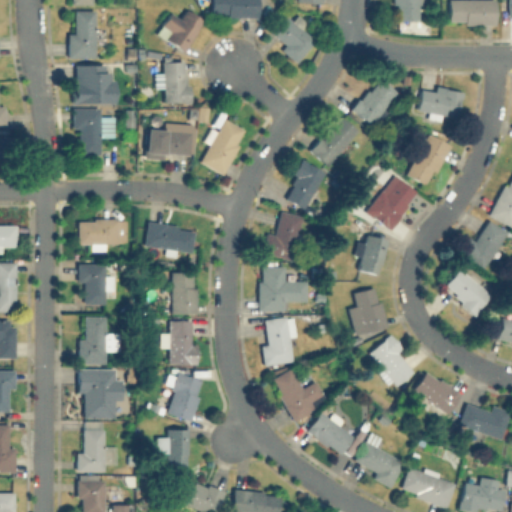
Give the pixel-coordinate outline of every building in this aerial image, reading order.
[(256,0),(256,17),(225,16),(226,12),(210,12),(210,0),(256,0)] [(416,0),(417,19),(396,19),(396,3),(392,3),(392,0),(416,0)] [(493,0),(493,23),(464,23),(464,20),(448,20),(448,0),(493,0)] [(511,0),(503,0),(504,17),(511,16),(511,0)] [(183,8),(201,20),(196,28),(197,29),(182,51),(156,32),(169,12),(177,18),(183,8)] [(92,9),(93,56),(66,57),(66,33),(73,33),(73,9),(92,9)] [(313,39),(295,61),(280,48),(284,44),(270,32),(284,15),(313,39)] [(184,73),(184,83),(188,83),(189,101),(181,102),(181,101),(163,102),(160,61),(162,61),(162,56),(168,55),(169,58),(181,60),(182,73),(184,73)] [(117,79),(116,104),(69,103),(69,63),(103,63),(103,79),(117,79)] [(394,90),(384,104),(388,107),(383,115),(378,111),(371,122),(349,107),(355,98),(358,99),(365,89),(368,91),(377,78),(394,90)] [(434,86),(459,92),(454,116),(439,113),(437,121),(425,118),(426,111),(415,109),(420,88),(433,91),(434,86)] [(111,115),(112,135),(97,136),(97,153),(77,153),(76,127),(71,127),(71,108),(97,107),(97,116),(111,115)] [(124,128),(124,110),(132,110),(132,128),(124,128)] [(339,116),(355,130),(326,165),(307,149),(326,127),(329,129),(339,116)] [(242,128),(234,143),(237,144),(221,173),(198,161),(208,143),(202,140),(208,127),(214,131),(221,117),(242,128)] [(175,124),(175,130),(189,131),(187,153),(162,151),(162,158),(142,157),(144,128),(163,130),(163,123),(175,124)] [(427,132),(448,144),(433,171),(430,170),(423,183),(404,172),(414,153),(409,150),(417,135),(424,138),(427,132)] [(0,136),(11,136),(11,156),(0,156),(0,136)] [(322,173),(302,207),(285,197),(292,185),(289,183),(294,174),(292,173),(301,159),(306,162),(306,163),(322,173)] [(406,205),(388,228),(364,209),(391,174),(413,192),(404,203),(406,205)] [(511,218),(509,224),(488,213),(502,185),(506,187),(511,175),(511,218)] [(301,216),(290,258),(261,251),(266,233),(272,234),(278,210),(301,216)] [(115,217),(116,242),(103,242),(103,250),(89,251),(88,242),(76,242),(76,220),(92,220),(92,218),(115,217)] [(191,231),(188,251),(142,244),(146,219),(177,224),(176,228),(191,231)] [(504,231),(480,268),(457,252),(467,236),(473,240),(487,220),(504,231)] [(0,224),(14,224),(14,245),(0,245),(0,224)] [(386,239),(380,264),(378,264),(376,274),(356,269),(359,255),(353,253),(356,240),(363,241),(365,233),(386,239)] [(0,261),(13,261),(13,309),(0,309),(0,261)] [(103,264),(103,302),(82,302),(82,280),(76,280),(76,264),(103,264)] [(282,265),(282,280),(304,280),(304,299),(280,299),(279,309),(257,309),(257,280),(261,280),(261,265),(282,265)] [(489,292),(472,314),(458,303),(460,300),(452,295),(454,293),(441,282),(454,265),(489,292)] [(194,286),(194,312),(169,312),(170,270),(191,270),(191,286),(194,286)] [(372,286),(376,302),(380,302),(385,325),(360,332),(357,319),(354,320),(351,309),(356,308),(352,291),(372,286)] [(103,315),(104,333),(116,333),(117,349),(103,350),(103,361),(76,362),(75,339),(83,339),(82,315),(103,315)] [(284,315),(285,318),(292,317),(294,335),(287,336),(291,360),(262,364),(260,345),(265,344),(262,318),(284,315)] [(511,320),(511,340),(495,336),(500,317),(511,320)] [(13,326),(13,356),(0,356),(0,319),(6,319),(6,326),(13,326)] [(189,320),(189,344),(194,344),(194,363),(188,363),(188,361),(166,361),(166,346),(159,346),(159,332),(166,332),(166,320),(189,320)] [(410,370),(394,384),(391,380),(386,383),(375,369),(378,366),(367,352),(388,334),(400,349),(396,352),(410,370)] [(117,381),(118,398),(102,399),(103,416),(82,416),(81,391),(77,391),(76,367),(103,366),(103,382),(117,381)] [(288,368),(301,387),(312,379),(325,399),(293,420),(276,395),(280,393),(271,379),(288,368)] [(6,412),(0,412),(0,371),(13,372),(13,389),(7,389),(6,412)] [(196,395),(188,420),(165,413),(172,389),(170,389),(176,371),(199,378),(194,394),(196,395)] [(424,371),(437,380),(439,378),(459,393),(446,413),(444,411),(440,416),(429,408),(432,403),(412,389),(424,371)] [(464,402),(488,410),(490,405),(508,411),(499,437),(457,423),(464,402)] [(392,411),(396,404),(405,410),(400,416),(392,411)] [(327,415),(331,410),(341,418),(337,423),(327,415)] [(352,435),(339,452),(327,443),(326,445),(306,429),(320,411),(352,435)] [(378,420),(381,415),(390,421),(387,425),(378,420)] [(0,425),(5,425),(6,450),(13,449),(13,472),(0,472),(0,425)] [(184,454),(185,463),(165,463),(164,428),(186,428),(186,453),(184,454)] [(113,445),(113,463),(102,463),(102,470),(74,470),(75,451),(81,451),(81,429),(102,429),(102,445),(113,445)] [(402,461),(388,486),(372,477),(375,471),(352,459),(367,431),(379,437),(374,446),(402,461)] [(407,466),(422,471),(423,467),(438,472),(436,476),(452,482),(444,507),(413,495),(414,492),(399,486),(407,466)] [(496,479),(494,486),(503,488),(498,509),(485,506),(484,509),(476,507),(475,511),(458,508),(463,481),(477,484),(479,475),(496,479)] [(178,478),(194,484),(194,482),(204,487),(206,482),(223,488),(212,511),(207,511),(170,497),(178,478)] [(101,479),(101,511),(79,511),(79,496),(75,496),(75,479),(101,479)] [(278,495),(276,511),(239,511),(230,511),(233,487),(262,490),(262,493),(278,495)] [(0,511),(0,490),(11,490),(11,511),(0,511)] [(106,511),(127,511),(128,504),(107,503),(106,511)]
